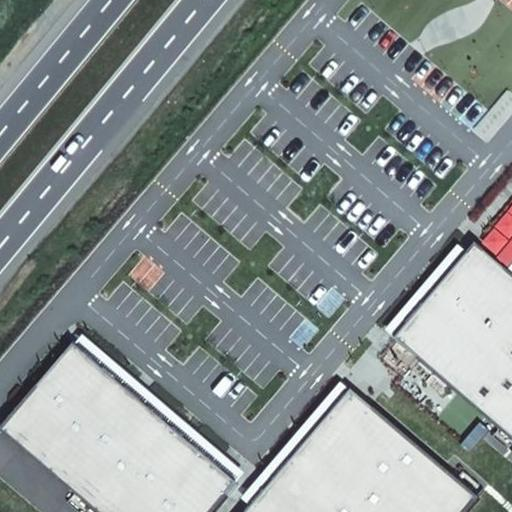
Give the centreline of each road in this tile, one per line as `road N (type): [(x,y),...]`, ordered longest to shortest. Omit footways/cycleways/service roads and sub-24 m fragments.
road 1 (secondary): [(0,242),(207,0)]
road 2 (secondary): [(123,0),(0,146)]
